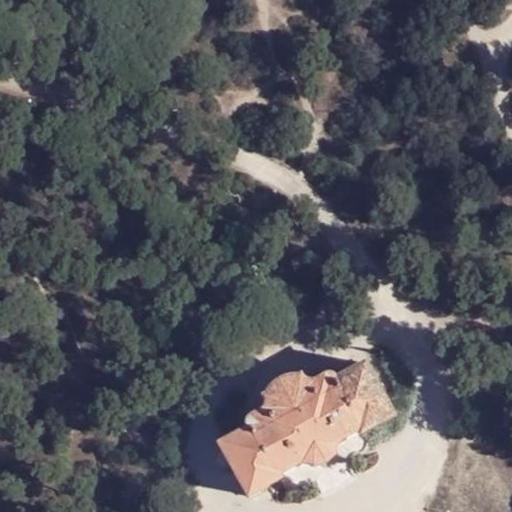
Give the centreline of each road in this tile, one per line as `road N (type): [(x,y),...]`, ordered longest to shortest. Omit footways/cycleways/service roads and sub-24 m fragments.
road 1 (track): [(0,75),(96,102),(299,190),(428,345)]
road 2 (track): [(428,345),(428,451),(377,511)]
